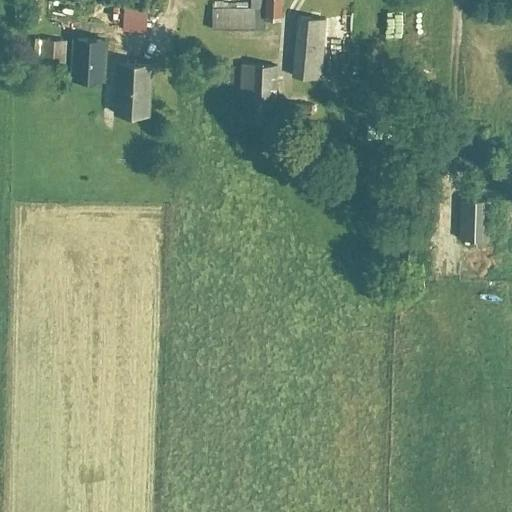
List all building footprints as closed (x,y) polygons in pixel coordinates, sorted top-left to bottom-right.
[(269,0),(269,15),(285,15),(285,0),(269,0)] [(265,7),(254,7),(216,7),(216,28),(265,28),(265,7)] [(320,78),(326,18),(298,16),(293,75),(320,78)] [(74,36),(72,79),(104,80),(106,38),(74,36)] [(35,69),(66,71),(67,40),(36,38),(35,69)] [(148,114),(151,64),(119,62),(116,112),(148,114)] [(275,119),(278,65),(243,63),(240,118),(275,119)] [(311,115),(312,103),(288,100),(287,114),(311,115)] [(304,124),(305,139),(329,139),(329,124),(304,124)] [(439,239),(440,191),(442,153),(405,152),(403,191),(402,238),(439,239)] [(500,169),(511,169),(511,157),(501,157),(500,169)] [(490,239),(490,199),(461,197),(460,239),(490,239)]
